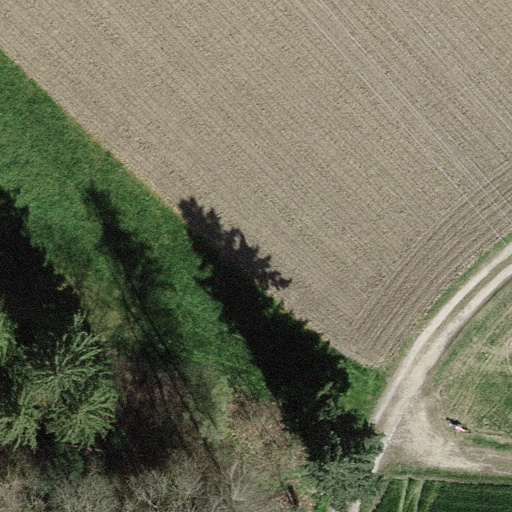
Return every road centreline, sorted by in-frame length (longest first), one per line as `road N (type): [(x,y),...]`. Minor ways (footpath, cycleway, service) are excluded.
road 1 (track): [(511,269),(355,451)]
road 2 (track): [(355,451),(436,474),(511,476)]
